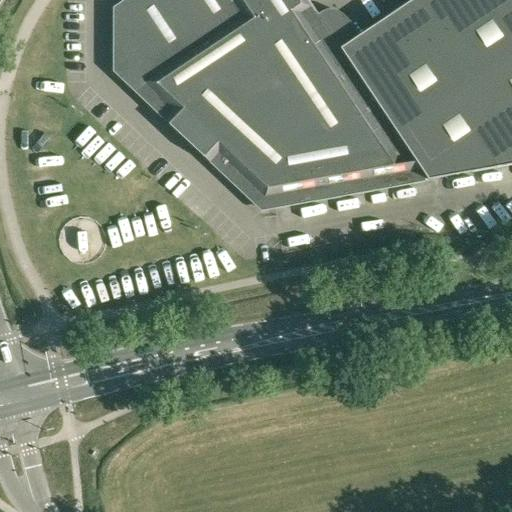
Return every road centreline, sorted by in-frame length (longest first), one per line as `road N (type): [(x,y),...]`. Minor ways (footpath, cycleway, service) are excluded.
road 1 (secondary): [(0,398),(511,292)]
road 2 (unclassified): [(39,511),(0,399)]
